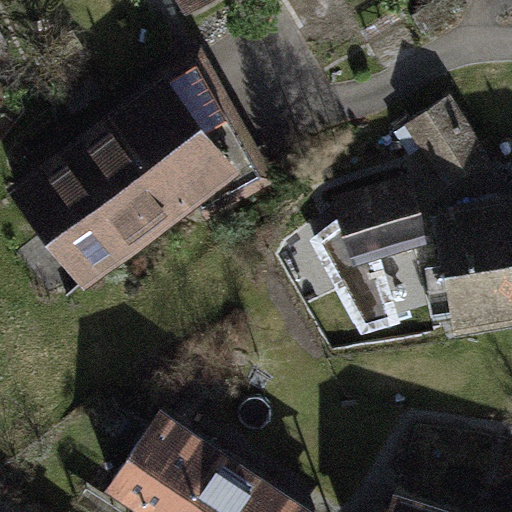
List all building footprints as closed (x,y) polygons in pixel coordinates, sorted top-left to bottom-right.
[(179,71),(3,189),(69,287),(244,169),(179,71)] [(410,129),(446,183),(488,155),(452,101),(410,129)] [(418,240),(401,180),(336,199),(353,258),(418,240)] [(511,185),(429,198),(447,315),(511,305),(511,185)] [(304,511),(160,415),(103,499),(122,511),(304,511)] [(466,511),(379,484),(370,511),(466,511)]
